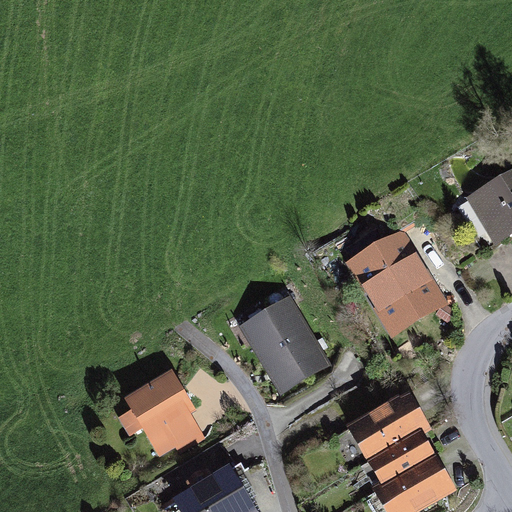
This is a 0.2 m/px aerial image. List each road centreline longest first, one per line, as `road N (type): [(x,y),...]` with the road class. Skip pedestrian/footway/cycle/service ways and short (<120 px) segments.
road 1 (residential): [(289,511),(262,417),(242,382),(186,327)]
road 2 (residential): [(511,488),(466,412),(470,367),(497,321),(511,313)]
